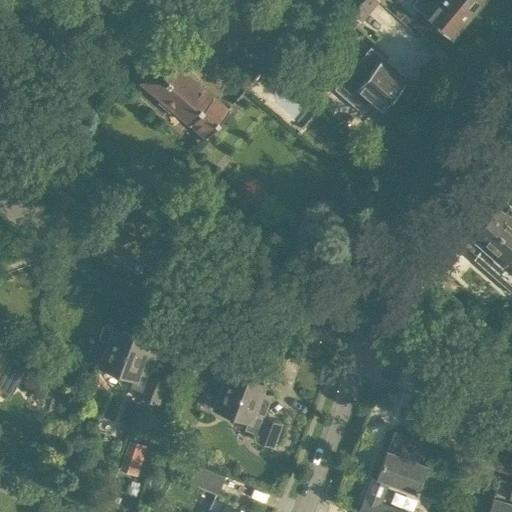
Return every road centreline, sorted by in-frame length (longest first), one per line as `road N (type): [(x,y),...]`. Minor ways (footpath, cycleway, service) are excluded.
road 1 (residential): [(335,335),(0,199)]
road 2 (residential): [(335,335),(384,247),(511,100)]
road 3 (residential): [(301,511),(363,344)]
road 4 (residential): [(511,394),(363,344)]
